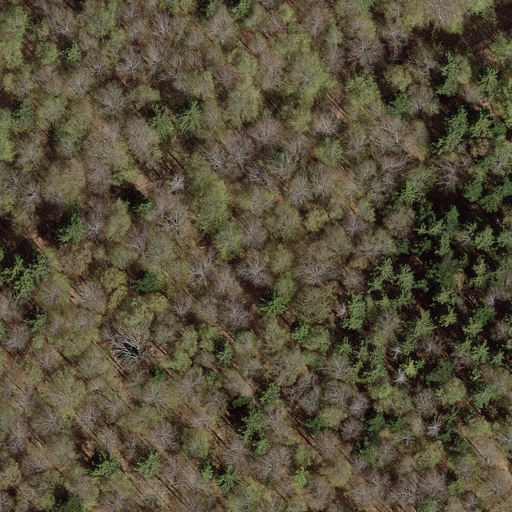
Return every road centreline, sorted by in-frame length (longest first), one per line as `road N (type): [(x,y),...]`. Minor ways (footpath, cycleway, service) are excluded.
road 1 (track): [(511,34),(0,246)]
road 2 (track): [(497,41),(367,231),(312,336),(291,416),(282,511)]
